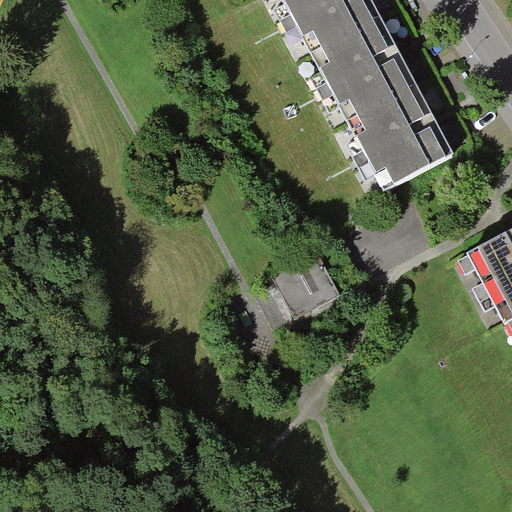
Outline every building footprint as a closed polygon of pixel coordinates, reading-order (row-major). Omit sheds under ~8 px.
[(283,0),(313,55),(382,18),(372,0),(283,0)] [(419,86),(382,18),(313,55),(347,123),(419,86)] [(459,160),(419,86),(347,123),(388,198),(459,160)] [(511,322),(511,232),(466,258),(504,327),(511,322)] [(296,321),(361,285),(338,243),(272,279),(296,321)]
